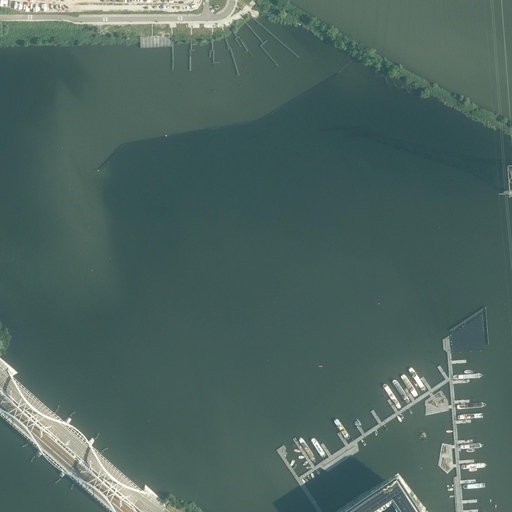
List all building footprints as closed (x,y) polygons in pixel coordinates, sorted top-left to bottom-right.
[(263,21),(261,23),(262,24),(276,37),(278,37),(279,35),(279,33),(264,21),(263,21)] [(241,37),(241,38),(241,39),(246,46),(252,56),(253,57),(254,57),(254,58),(255,57),(256,57),(257,57),(257,56),(257,55),(257,54),(246,36),(245,36),(244,35),(243,35),(243,36),(242,36),(242,37),(241,37)] [(284,41),(284,42),(284,43),(289,47),(299,56),(300,56),(300,57),(301,57),(302,57),(302,56),(303,56),(303,55),(303,54),(303,53),(287,40),(287,39),(286,39),(285,39),(284,40),(284,41)] [(233,44),(233,45),(233,46),(251,75),(252,76),(253,76),(254,76),(255,76),(256,75),(256,74),(256,73),(237,43),(236,42),(235,42),(234,43),(233,43),(233,44)] [(270,49),(270,50),(270,51),(280,61),(280,62),(281,63),(282,63),(282,62),(283,62),(284,61),(284,60),(283,59),(274,49),(274,48),(273,48),(272,48),(271,48),(270,48),(270,49)] [(262,56),(262,57),(267,62),(276,72),(276,73),(277,73),(278,73),(279,73),(280,73),(280,72),(280,71),(280,70),(266,54),(265,54),(264,54),(263,54),(263,55),(262,55),(262,56)] [(231,70),(231,71),(231,72),(238,96),(239,97),(240,97),(241,97),(242,96),(243,96),(243,95),(243,94),(235,69),(234,68),(233,68),(232,68),(231,69),(231,70)] [(431,337),(425,341),(443,367),(445,366),(449,363),(431,337)] [(482,351),(451,353),(451,356),(451,360),(483,358),(482,351)] [(428,353),(422,357),(440,383),(442,382),(446,379),(428,353)] [(420,358),(414,362),(432,389),(434,387),(437,385),(420,358)] [(483,361),(451,363),(452,366),(452,370),(484,368),(483,361)] [(412,364),(406,368),(423,394),(426,393),(429,390),(412,364)] [(403,369),(397,373),(415,400),(417,398),(421,396),(403,369)] [(484,371),(452,373),(452,376),(453,380),(484,378),(484,371)] [(395,375),(389,379),(407,405),(409,404),(413,401),(395,375)] [(387,381),(381,384),(398,411),(401,409),(404,407),(387,381)] [(485,381),(453,383),(453,386),(453,390),(485,388),(485,381)] [(378,386),(372,390),(390,416),(392,415),(396,413),(378,386)] [(485,391),(454,393),(454,396),(454,400),(486,398),(485,391)] [(370,392),(364,396),(382,422),(384,420),(388,418),(370,392)] [(362,397),(356,401),(373,428),(376,426),(379,424),(362,397)] [(486,401),(454,403),(455,406),(455,410),(487,408),(486,401)] [(353,403),(347,407),(365,433),(367,432),(371,429),(353,403)] [(345,408),(339,412),(357,439),(359,437),(363,435),(345,408)] [(487,411),(455,413),(456,416),(456,420),(488,418),(487,411)] [(337,414),(331,418),(348,444),(351,443),(354,440),(337,414)] [(39,457),(71,420),(71,419),(70,419),(69,418),(68,418),(67,418),(60,425),(39,449),(37,452),(36,453),(36,454),(36,456),(38,457),(39,457)] [(328,419),(323,423),(340,450),(342,448),(346,446),(328,419)] [(488,421),(456,423),(456,426),(457,430),(488,428),(488,421)] [(320,425),(314,429),(332,455),(334,454),(338,451),(320,425)] [(312,430),(306,434),(324,461),(326,459),(329,457),(312,430)] [(489,431),(457,433),(457,436),(457,440),(489,437),(489,431)] [(303,436),(298,440),(315,466),(317,465),(321,462),(303,436)] [(91,438),(59,475),(60,476),(61,477),(62,477),(63,476),(70,470),(91,445),(93,443),(94,441),(94,440),(93,439),(92,438),(91,438)] [(489,440),(458,443),(458,446),(458,450),(490,447),(489,440)] [(490,450),(458,453),(459,456),(459,460),(491,457),(490,450)] [(491,460),(459,463),(459,466),(460,470),(491,467),(491,460)] [(373,511),(394,498),(402,511),(425,511),(397,470),(336,511),(373,511)] [(492,470),(460,473),(460,476),(461,480),(492,477),(492,470)] [(493,480),(461,483),(461,486),(461,490),(493,487),(493,480)] [(493,490),(462,493),(462,496),(462,500),(494,497),(493,490)] [(494,500),(462,503),(463,506),(463,510),(495,507),(494,500)]
